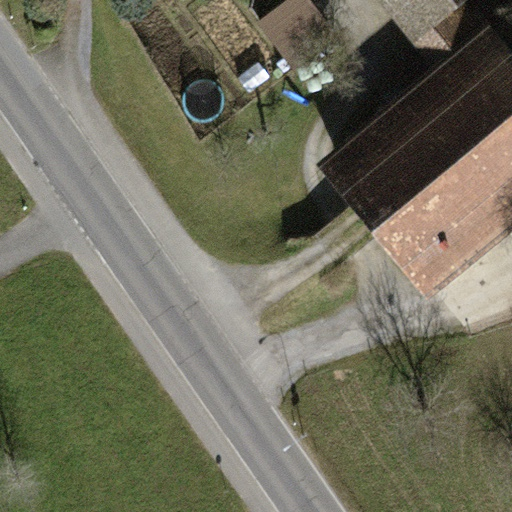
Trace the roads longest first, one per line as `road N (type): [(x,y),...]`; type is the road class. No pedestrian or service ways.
road 1 (secondary): [(76,173),(314,511)]
road 2 (unknown): [(243,414),(480,332)]
road 3 (secondary): [(0,61),(76,173)]
